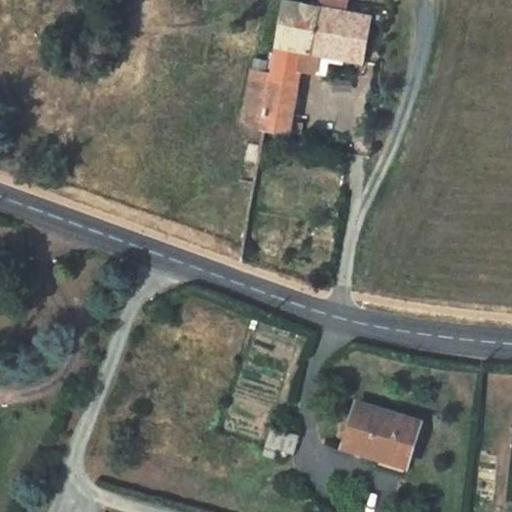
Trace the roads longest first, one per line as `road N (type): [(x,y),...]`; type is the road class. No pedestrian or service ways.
road 1 (tertiary): [(511,352),(341,320),(0,196)]
road 2 (unknown): [(341,320),(320,349),(305,406),(317,464)]
